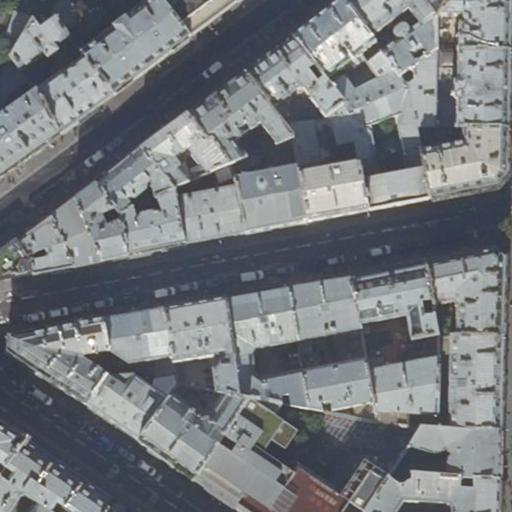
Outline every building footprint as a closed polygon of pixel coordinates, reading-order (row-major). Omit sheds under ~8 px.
[(189,38),(159,0),(48,0),(42,5),(54,20),(70,40),(87,27),(66,0),(139,0),(142,4),(78,51),(112,95),(147,70),(189,38)] [(159,0),(189,38),(208,24),(239,2),(237,0),(159,0)] [(340,0),(319,16),(292,36),(342,105),(349,115),(409,90),(400,77),(382,53),(368,65),(377,81),(355,91),(345,77),(345,76),(344,75),(342,76),(337,72),(344,68),(347,71),(351,68),(352,70),(363,63),(364,56),(362,54),(375,44),(370,38),(342,0),(340,0)] [(342,0),(370,38),(408,9),(419,24),(409,32),(409,30),(409,28),(408,27),(406,26),(405,26),(404,26),(396,31),(395,32),(395,33),(395,35),(395,36),(393,38),(396,42),(381,53),(382,53),(400,77),(437,50),(438,22),(438,20),(422,0),(342,0)] [(422,0),(438,20),(448,0),(422,0)] [(511,11),(511,0),(448,0),(438,20),(438,22),(453,22),(453,17),(462,17),(462,22),(461,22),(460,23),(459,24),(458,25),(458,50),(510,52),(511,11)] [(10,59),(34,20),(15,12),(5,42),(0,41),(0,62),(8,63),(10,59)] [(54,20),(40,30),(34,20),(10,59),(27,81),(35,92),(60,135),(85,116),(112,95),(78,51),(70,40),(54,20)] [(270,53),(244,72),(285,128),(312,122),(309,117),(293,119),(281,103),(298,90),(304,90),(324,118),(327,117),(342,105),(292,36),(270,53)] [(458,50),(437,50),(400,77),(409,90),(416,128),(431,128),(454,129),(508,130),(509,94),(510,52),(458,50)] [(27,81),(10,59),(8,63),(0,76),(0,90),(5,97),(27,81)] [(218,92),(188,114),(232,165),(248,158),(235,142),(260,124),(277,145),(292,139),(292,136),(285,128),(244,72),(218,92)] [(429,200),(416,128),(409,90),(349,115),(355,143),(358,162),(368,211),(398,206),(429,200)] [(1,116),(0,114),(0,179),(30,157),(60,135),(35,92),(14,107),(11,103),(5,108),(8,112),(1,116)] [(355,143),(349,115),(342,105),(327,117),(328,117),(331,120),(332,124),(333,126),(338,146),(355,143)] [(168,128),(142,148),(174,190),(194,181),(184,158),(181,155),(191,147),(214,173),(232,165),(188,114),(168,128)] [(312,122),(285,128),(292,136),(292,139),(297,168),(307,223),(339,217),(368,211),(358,162),(318,170),(320,162),(313,121),(312,122)] [(431,128),(416,128),(429,200),(475,191),(497,187),(507,176),(508,150),(508,130),(454,129),(454,131),(450,138),(441,140),(438,147),(433,148),(431,128)] [(120,164),(95,183),(115,210),(119,215),(134,210),(126,202),(129,200),(134,202),(144,194),(143,189),(146,186),(157,200),(175,191),(174,190),(142,148),(120,164)] [(256,154),(248,158),(232,165),(234,176),(261,164),(256,154)] [(232,165),(214,173),(194,181),(174,190),(175,191),(185,246),(219,239),(244,235),(237,188),(201,195),(200,193),(206,191),(206,189),(219,183),(220,185),(235,178),(234,176),(232,165)] [(235,179),(237,188),(244,235),(278,228),(307,223),(297,168),(235,179)] [(110,224),(109,221),(105,221),(101,214),(115,210),(95,183),(76,197),(48,218),(2,252),(0,253),(0,280),(12,278),(31,274),(65,268),(105,261),(118,258),(128,256),(121,223),(110,224)] [(185,246),(175,191),(157,200),(161,206),(163,216),(160,216),(156,213),(141,216),(139,221),(135,221),(134,210),(119,215),(121,223),(128,256),(154,251),(185,246)] [(425,261),(433,302),(435,316),(436,320),(457,320),(456,338),(503,339),(504,300),(505,259),(493,249),(466,254),(425,261)] [(399,266),(349,275),(361,335),(370,334),(368,322),(407,315),(417,363),(386,368),(383,356),(365,359),(374,402),(378,422),(421,429),(437,430),(438,389),(438,376),(440,337),(436,320),(435,316),(422,318),(420,305),(433,302),(425,261),(399,266)] [(322,280),(290,286),(298,341),(300,355),(313,353),(310,339),(332,335),(338,364),(302,371),(308,409),(322,412),(320,404),(331,402),(332,410),(374,402),(365,359),(361,335),(349,275),(322,280)] [(261,292),(226,298),(239,395),(250,398),(282,404),(281,395),(289,394),(291,406),(308,409),(302,371),(261,378),(254,374),(251,355),(255,348),(268,346),(268,351),(275,350),(275,345),(298,341),(290,286),(261,292)] [(201,303),(165,310),(178,383),(197,387),(195,375),(184,377),(181,362),(211,356),(215,391),(224,392),(239,395),(226,298),(201,303)] [(140,314),(103,321),(107,352),(108,354),(109,354),(111,367),(124,371),(118,366),(155,360),(156,364),(153,367),(155,378),(178,383),(165,310),(140,314)] [(79,357),(107,352),(103,321),(77,326),(7,339),(7,353),(56,386),(85,406),(104,378),(80,363),(79,357)] [(456,338),(440,337),(438,376),(449,376),(449,389),(438,389),(437,430),(501,433),(502,387),(503,339),(456,338)] [(160,395),(124,371),(111,367),(105,378),(85,406),(110,423),(137,442),(170,394),(178,383),(155,378),(156,382),(165,388),(160,395)] [(250,398),(239,395),(224,392),(210,414),(202,415),(170,394),(137,442),(165,461),(194,480),(250,398)] [(291,406),(282,404),(250,398),(194,480),(220,499),(239,511),(364,511),(388,478),(391,473),(421,429),(378,422),(322,412),(308,409),(291,406)] [(0,511),(132,511),(116,501),(56,460),(5,425),(0,421),(0,511)] [(501,433),(437,430),(421,429),(391,473),(410,475),(421,476),(425,453),(433,456),(449,452),(451,454),(454,456),(449,460),(449,478),(499,482),(500,458),(501,433)] [(498,511),(499,482),(449,478),(421,476),(410,475),(410,481),(408,481),(406,482),(405,483),(404,485),(400,485),(388,478),(364,511),(498,511)]
